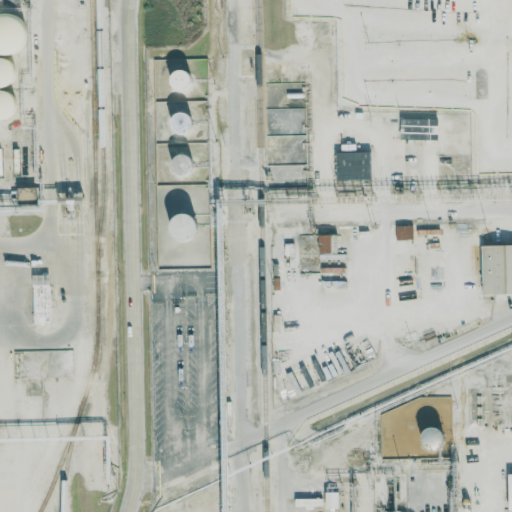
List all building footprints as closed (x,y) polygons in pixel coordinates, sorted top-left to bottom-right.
[(0,17),(2,17),(14,21),(21,30),(22,42),(18,51),(10,57),(3,59),(0,58),(0,17)] [(0,61),(3,61),(11,69),(12,77),(8,85),(0,87),(0,61)] [(180,66),(169,81),(182,92),(194,77),(180,66)] [(0,94),(8,102),(9,110),(4,118),(0,120),(0,94)] [(183,107),(170,119),(182,133),(195,121),(183,107)] [(439,124),(430,124),(430,119),(423,118),(423,124),(401,124),(401,139),(438,140),(439,124)] [(371,151),(336,151),(336,179),(372,179),(371,151)] [(195,165),(184,152),(171,163),(181,176),(195,165)] [(17,187),(18,201),(36,200),(36,186),(17,187)] [(177,240),(201,235),(195,212),(172,217),(177,240)] [(396,239),(413,239),(413,225),(396,226),(396,239)] [(319,253),(332,252),(332,234),(319,234),(319,253)] [(511,293),(511,244),(483,244),(482,293),(511,293)] [(50,274),(33,275),(33,323),(51,322),(50,274)] [(424,444),(444,446),(445,427),(425,426),(424,444)] [(326,508),(340,508),(339,491),(326,492),(326,508)] [(322,498),(295,499),(296,506),(305,506),(305,507),(323,507),(322,498)]
